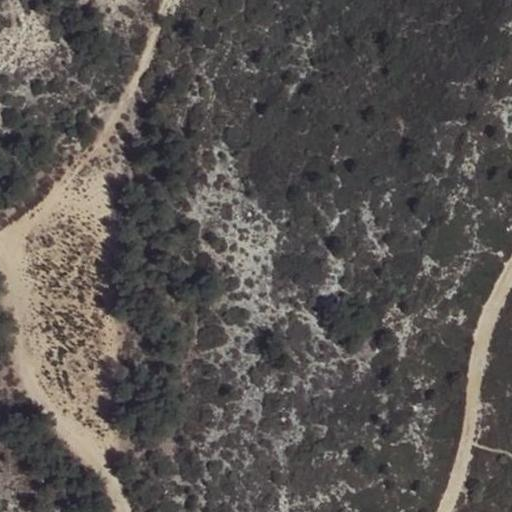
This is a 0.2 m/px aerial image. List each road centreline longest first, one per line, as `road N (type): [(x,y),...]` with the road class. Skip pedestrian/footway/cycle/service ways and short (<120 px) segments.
road 1 (track): [(125,511),(105,471),(58,436),(22,363),(3,248),(108,131),(170,0)]
road 2 (track): [(445,511),(465,474),(487,354),(511,296)]
